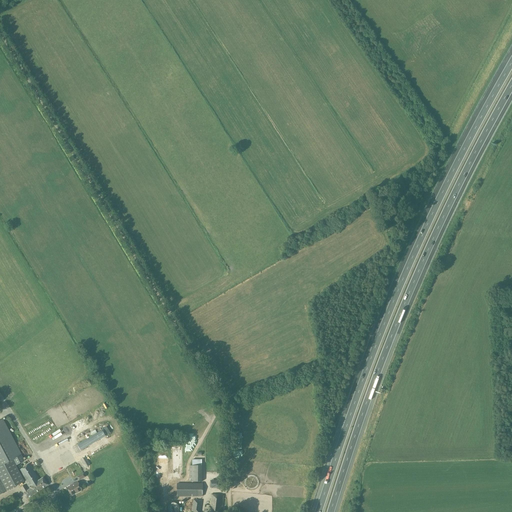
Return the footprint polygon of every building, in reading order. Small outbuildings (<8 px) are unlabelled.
[(24,482),(13,461),(16,466),(25,461),(21,455),(2,420),(0,420),(0,494),(6,491),(7,491),(24,482)] [(96,434),(76,446),(80,452),(100,440),(96,434)] [(81,460),(85,468),(91,465),(87,458),(89,457),(88,456),(81,460)] [(193,460),(193,466),(190,466),(190,482),(203,482),(203,466),(202,466),(202,460),(193,460)] [(30,489),(33,495),(48,486),(43,478),(39,480),(30,464),(19,471),(29,487),(30,489)] [(75,484),(67,488),(71,496),(76,493),(76,494),(82,490),(78,483),(75,484)] [(203,497),(203,484),(177,484),(177,497),(203,497)] [(33,495),(30,489),(29,490),(25,485),(20,488),(23,493),(27,499),(33,495)] [(224,496),(212,494),(210,506),(208,511),(222,511),(223,509),(224,496)] [(194,511),(201,511),(203,501),(194,499),(192,511),(194,511)] [(167,509),(167,510),(167,511),(179,511),(180,511),(180,510),(180,509),(180,508),(180,507),(179,506),(179,505),(178,504),(177,504),(177,503),(176,503),(175,503),(174,502),(173,502),(172,503),(171,503),(170,503),(170,504),(169,504),(168,505),(168,506),(167,506),(167,507),(167,508),(167,509)]
